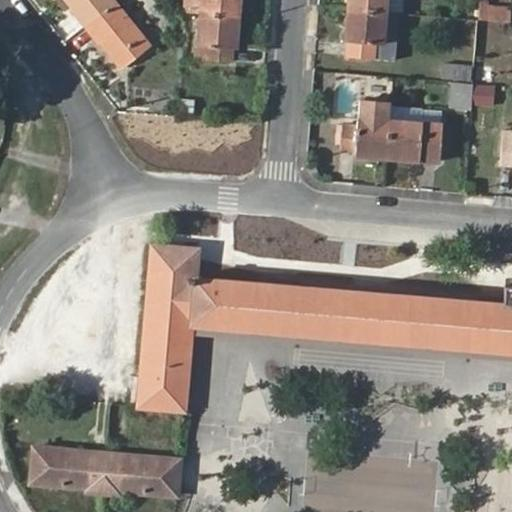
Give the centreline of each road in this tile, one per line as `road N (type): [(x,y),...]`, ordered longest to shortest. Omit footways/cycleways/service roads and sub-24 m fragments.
road 1 (residential): [(282,202),(511,222)]
road 2 (residential): [(116,191),(79,102),(0,0)]
road 3 (residential): [(282,202),(297,0)]
road 4 (residential): [(0,312),(45,251),(116,191)]
road 5 (residential): [(116,191),(282,202)]
